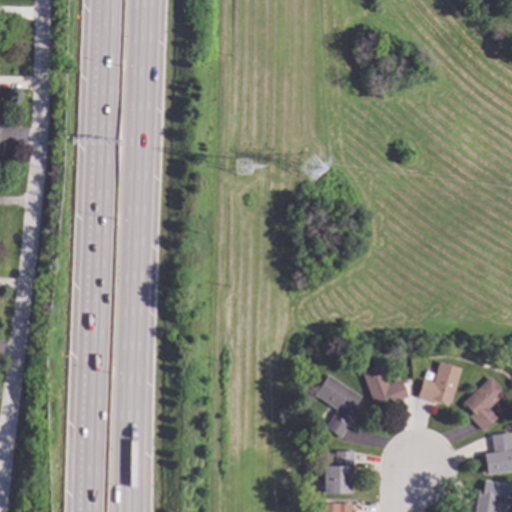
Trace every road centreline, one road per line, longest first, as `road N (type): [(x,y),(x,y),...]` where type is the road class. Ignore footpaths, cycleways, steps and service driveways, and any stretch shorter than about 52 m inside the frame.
road 1 (motorway): [(124,511),(144,0)]
road 2 (motorway): [(98,0),(80,511)]
road 3 (residential): [(40,0),(0,495)]
